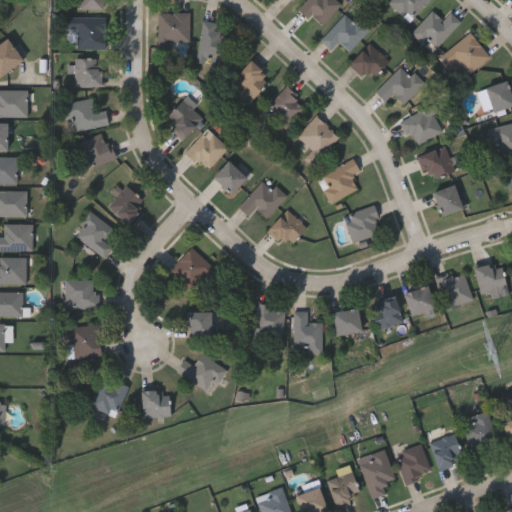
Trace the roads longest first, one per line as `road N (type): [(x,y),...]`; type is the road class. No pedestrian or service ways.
road 1 (residential): [(511,233),(340,289),(311,291),(291,282),(193,213),(151,144),(144,121),(145,0)]
road 2 (residential): [(230,0),(316,69),(394,157),(424,260)]
road 3 (residential): [(193,213),(140,296),(150,336)]
